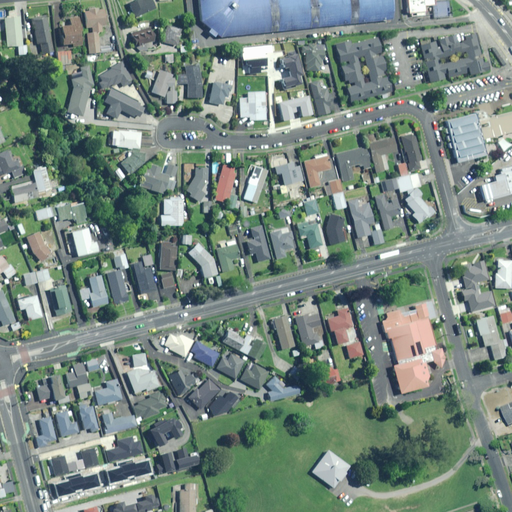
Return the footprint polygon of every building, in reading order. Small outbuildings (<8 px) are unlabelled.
[(153,9),(148,0),(136,0),(128,4),(134,18),(153,9)] [(195,0),(198,21),(217,37),(389,18),(387,0),(195,0)] [(423,11),(422,5),(432,4),(431,0),(405,0),(407,12),(423,11)] [(451,17),(449,0),(445,0),(434,1),(435,19),(451,17)] [(103,47),(98,47),(96,33),(101,32),(100,26),(104,26),(102,10),(96,11),(95,8),(81,10),(84,29),(90,28),(90,33),(84,34),(87,55),(99,53),(99,54),(104,54),(103,47)] [(18,30),(17,17),(1,19),(5,47),(20,45),(20,39),(24,38),(23,29),(18,30)] [(51,52),(43,17),(29,20),(35,45),(37,44),(40,55),(51,52)] [(78,31),(76,17),(66,19),(67,25),(57,27),(59,37),(57,37),(59,46),(72,44),(72,42),(77,41),(75,31),(78,31)] [(181,34),(178,34),(179,29),(165,26),(161,43),(175,46),(177,41),(180,41),(181,34)] [(153,46),(148,31),(128,36),(133,52),(153,46)] [(480,74),(469,32),(420,45),(431,87),(480,74)] [(385,91),(372,38),(331,48),(344,101),(385,91)] [(295,57),(292,45),(282,47),(285,60),(295,57)] [(307,47),(299,47),(299,54),(304,53),(304,71),(317,71),(317,66),(319,66),(319,59),(322,59),(322,45),(306,45),(307,47)] [(25,46),(16,47),(17,55),(25,55),(25,46)] [(69,64),(67,51),(55,53),(57,66),(69,64)] [(279,55),(269,51),(268,55),(258,52),(253,64),(274,71),(279,55)] [(173,63),(172,55),(165,55),(165,63),(173,63)] [(99,80),(97,82),(101,89),(105,87),(106,89),(118,83),(120,88),(130,83),(119,62),(108,68),(109,69),(96,76),(99,80)] [(91,86),(86,65),(76,68),(79,77),(67,80),(70,88),(63,113),(80,117),(88,86),(91,86)] [(199,98),(198,65),(184,66),(184,76),(175,77),(175,85),(186,84),(186,99),(199,98)] [(164,91),(164,104),(169,104),(174,104),(174,79),(171,79),(169,79),(170,76),(157,71),(149,92),(162,97),(165,88),(166,86),(169,86),(168,92),(164,91)] [(274,80),(266,80),(266,90),(273,91),(274,80)] [(328,113),(326,108),(330,107),(329,103),(331,102),(329,93),(326,94),(325,89),(320,90),(318,81),(308,84),(316,116),(328,113)] [(226,98),(227,93),(228,93),(230,86),(228,86),(211,82),(207,103),(221,106),(223,98),(226,98)] [(143,107),(108,89),(101,102),(108,106),(103,114),(114,120),(119,111),(131,117),(136,120),(143,107)] [(287,100),(283,89),(271,92),(278,115),(296,109),(292,99),(287,100)] [(264,120),(263,92),(245,93),(245,98),(237,99),(238,118),(247,118),(247,121),(264,120)] [(485,155),(481,138),(511,129),(511,111),(487,118),(486,113),(475,116),(474,113),(447,121),(458,162),(485,155)] [(110,131),(109,145),(113,145),(113,148),(136,149),(137,133),(110,131)] [(419,161),(412,134),(399,137),(402,153),(404,152),(409,172),(419,170),(417,162),(419,161)] [(394,152),(391,139),(367,145),(374,173),(386,170),(382,155),(394,152)] [(369,168),(364,147),(334,155),(341,183),(352,180),(349,167),(357,165),(358,167),(362,166),(362,170),(369,168)] [(8,160),(5,151),(0,152),(0,175),(9,172),(12,179),(24,173),(21,165),(17,166),(14,158),(8,160)] [(119,164),(127,175),(142,163),(143,153),(129,151),(128,156),(119,164)] [(328,170),(324,154),(313,157),(313,159),(301,162),(307,188),(318,186),(315,173),(328,170)] [(274,175),(278,174),(282,185),(277,187),(279,195),(286,193),(284,186),(301,181),(296,161),(272,167),(274,175)] [(403,162),(395,164),(398,177),(406,175),(403,162)] [(176,168),(165,165),(162,175),(158,173),(159,169),(149,166),(148,171),(143,170),(138,187),(162,195),(163,190),(171,192),(174,182),(167,180),(168,176),(173,178),(176,168)] [(234,168),(220,165),(212,201),(222,203),(224,203),(223,208),(236,211),(238,203),(234,202),(235,197),(228,196),(234,168)] [(478,185),(482,201),(511,192),(511,165),(500,169),(501,173),(493,175),(495,180),(478,185)] [(265,171),(252,167),(246,184),(241,199),(255,204),(259,189),(263,190),(265,184),(262,183),(265,171)] [(49,189),(43,169),(31,172),(37,192),(49,189)] [(123,177),(117,169),(112,172),(118,180),(123,177)] [(200,192),(205,181),(206,169),(192,169),(192,176),(184,192),(188,194),(186,197),(198,203),(203,194),(200,192)] [(419,186),(416,174),(394,180),(398,192),(398,193),(405,191),(406,196),(402,200),(407,204),(405,206),(412,213),(410,216),(418,224),(425,217),(427,220),(433,213),(416,197),(420,193),(414,187),(419,186)] [(394,180),(394,179),(393,178),(379,182),(382,193),(395,189),(397,189),(394,180)] [(330,195),(340,192),(337,180),(327,183),(330,195)] [(36,197),(32,183),(8,190),(12,203),(36,197)] [(340,192),(330,195),(334,210),(345,208),(340,192)] [(394,199),(386,201),(384,195),(373,198),(382,231),(393,228),(390,218),(398,216),(394,199)] [(181,226),(181,198),(168,198),(168,200),(162,200),(161,216),(158,216),(158,226),(181,226)] [(317,214),(314,200),(301,204),(305,217),(317,214)] [(356,206),(355,200),(346,202),(355,239),(368,235),(366,225),(372,223),(366,203),(356,206)] [(49,209),(51,217),(52,217),(56,216),(57,221),(71,218),(73,225),(90,221),(88,216),(84,217),(80,204),(67,208),(66,205),(49,209)] [(289,217),(287,207),(275,210),(277,220),(289,217)] [(51,217),(49,209),(49,208),(33,212),(36,221),(51,217)] [(342,219),(329,216),(324,230),(327,246),(342,243),(340,229),(342,219)] [(313,220),(305,222),(295,225),(298,239),(304,238),(307,250),(320,246),(313,220)] [(23,233),(19,224),(15,226),(19,235),(23,233)] [(268,259),(259,226),(248,229),(251,240),(245,242),(248,255),(253,253),(255,263),(268,259)] [(287,228),(277,230),(267,233),(274,260),(284,257),(282,251),(292,248),(287,228)] [(89,244),(85,229),(69,233),(75,257),(95,252),(93,242),(89,244)] [(382,243),(379,230),(369,233),(372,246),(382,243)] [(48,256),(36,233),(24,239),(36,262),(48,256)] [(189,245),(190,236),(181,236),(181,245),(189,245)] [(218,244),(220,249),(214,250),(220,273),(231,270),(229,261),(236,259),(234,250),(231,241),(218,244)] [(211,258),(196,243),(185,253),(198,267),(201,278),(215,276),(211,258)] [(174,271),(175,246),(159,245),(158,271),(174,271)] [(127,268),(123,252),(111,255),(115,268),(122,266),(123,269),(127,268)] [(152,265),(149,255),(141,257),(143,267),(152,265)] [(6,267),(0,258),(0,272),(1,272),(6,279),(14,273),(9,265),(6,267)] [(495,268),(497,268),(496,272),(494,272),(494,274),(493,274),(493,288),(508,289),(509,261),(503,261),(503,259),(497,259),(496,261),(495,261),(495,268)] [(473,262),(471,263),(472,265),(470,266),(469,262),(459,265),(462,276),(461,276),(462,282),(464,288),(469,287),(475,285),(475,282),(488,279),(482,260),(473,262)] [(141,271),(139,262),(131,264),(138,295),(154,292),(148,269),(141,271)] [(48,280),(45,270),(21,276),(24,286),(48,280)] [(113,305),(126,301),(118,271),(104,274),(113,305)] [(172,286),(169,273),(158,275),(162,289),(172,286)] [(106,304),(99,275),(86,279),(88,288),(77,291),(80,300),(87,299),(90,308),(106,304)] [(470,288),(460,291),(463,300),(466,300),(468,306),(470,312),(494,306),(490,290),(478,294),(475,285),(469,287),(470,288)] [(68,306),(62,286),(48,290),(49,293),(50,299),(53,310),(68,306)] [(13,321),(0,291),(0,325),(1,327),(13,321)] [(40,317),(34,296),(15,301),(18,311),(23,309),(25,318),(29,317),(30,320),(40,317)] [(436,320),(432,300),(378,312),(385,338),(388,337),(394,363),(391,364),(398,394),(429,387),(423,363),(431,361),(441,369),(444,358),(441,346),(436,347),(430,322),(436,320)] [(503,323),(511,321),(508,309),(507,305),(496,307),(500,324),(503,323)] [(352,327),(345,307),(334,311),(336,316),(325,319),(333,346),(347,341),(343,330),(352,327)] [(318,327),(314,311),(306,313),(293,317),(301,347),(312,345),(313,349),(321,347),(319,341),(317,342),(315,333),(311,334),(310,329),(318,327)] [(486,317),(486,315),(476,317),(477,320),(473,321),(477,336),(478,335),(482,347),(488,346),(489,350),(492,360),(505,357),(502,347),(506,346),(503,339),(497,341),(490,316),(486,317)] [(292,347),(284,316),(269,320),(272,329),(273,329),(279,350),(292,347)] [(17,323),(8,327),(11,333),(19,329),(17,323)] [(243,338),(226,330),(220,342),(256,361),(265,345),(245,335),(243,338)] [(168,335),(162,345),(167,348),(167,349),(183,357),(191,341),(180,335),(174,337),(168,335)] [(217,354),(194,342),(189,352),(194,355),(192,358),(210,368),(217,354)] [(360,356),(357,342),(343,346),(347,359),(353,357),(354,361),(361,360),(360,356)] [(144,365),(142,353),(130,356),(132,367),(144,365)] [(242,361),(229,354),(225,361),(220,358),(214,369),(233,379),(242,361)] [(97,369),(94,359),(84,362),(87,372),(97,369)] [(85,384),(79,363),(69,365),(71,372),(64,374),(68,388),(74,386),(78,400),(90,396),(87,384),(85,384)] [(267,372),(253,365),(249,372),(244,369),(238,380),(258,390),(267,372)] [(300,370),(293,366),(287,375),(294,380),(300,370)] [(328,370),(327,367),(313,372),(318,387),(337,381),(333,369),(328,370)] [(137,378),(134,369),(124,373),(132,393),(143,389),(144,391),(156,387),(151,373),(137,378)] [(175,369),(165,375),(178,398),(190,390),(189,387),(192,385),(187,376),(181,379),(175,369)] [(50,401),(55,400),(56,406),(67,404),(65,396),(60,397),(55,375),(46,377),(47,384),(33,387),(36,401),(49,398),(50,401)] [(264,385),(270,391),(265,392),(268,402),(297,394),(295,384),(280,388),(276,385),(279,382),(272,376),(264,385)] [(120,401),(114,380),(103,383),(104,389),(92,392),(96,406),(105,404),(106,405),(120,401)] [(217,390),(206,380),(196,391),(194,389),(186,399),(199,410),(217,390)] [(156,410),(165,407),(159,391),(129,403),(136,418),(141,416),(142,419),(157,414),(156,410)] [(227,413),(238,401),(227,391),(221,398),(218,395),(206,408),(209,417),(227,413)] [(511,423),(511,402),(510,403),(500,407),(506,420),(508,426),(511,423)] [(82,408),(82,405),(76,406),(82,430),(88,429),(89,432),(97,430),(91,406),(82,408)] [(68,424),(65,411),(53,414),(59,437),(77,433),(74,423),(68,424)] [(111,421),(109,413),(99,415),(105,435),(135,426),(132,416),(122,419),(121,418),(111,421)] [(54,440),(48,417),(37,420),(40,436),(34,437),(36,448),(45,446),(44,443),(54,440)] [(165,423),(163,418),(146,426),(151,436),(160,432),(158,427),(165,423)] [(171,448),(166,445),(170,439),(162,434),(149,454),(155,458),(154,459),(161,463),(162,462),(168,466),(175,454),(174,453),(169,450),(171,448)] [(101,450),(99,442),(91,444),(95,457),(82,461),(80,453),(65,458),(69,470),(85,465),(87,470),(99,466),(97,461),(109,458),(107,449),(101,450)] [(348,466),(326,450),(310,472),(331,489),(348,466)] [(133,469),(129,470),(129,468),(119,470),(119,469),(89,477),(92,489),(121,482),(121,479),(131,477),(130,474),(134,473),(133,469)] [(0,497),(2,497),(1,495),(11,492),(8,482),(0,484),(0,497)] [(175,511),(193,511),(194,484),(182,484),(182,490),(177,490),(175,511)] [(153,495),(152,489),(141,492),(143,498),(153,495)] [(138,500),(136,492),(118,496),(121,510),(135,506),(134,501),(138,500)]
